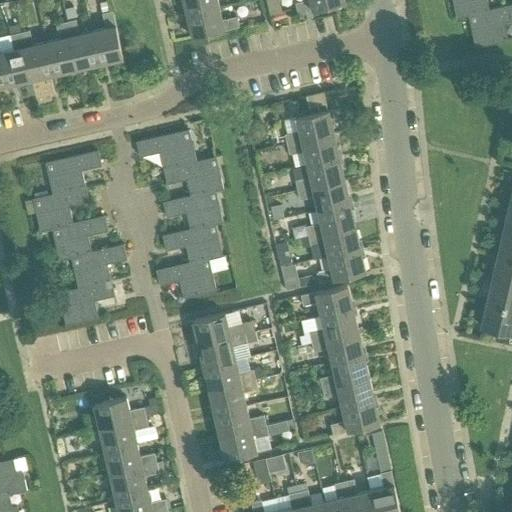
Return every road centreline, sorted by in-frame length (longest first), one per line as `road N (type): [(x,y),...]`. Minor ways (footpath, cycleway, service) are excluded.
road 1 (residential): [(455,511),(387,37)]
road 2 (residential): [(0,145),(154,109),(207,75),(387,37)]
road 3 (residential): [(203,511),(162,341),(32,369)]
